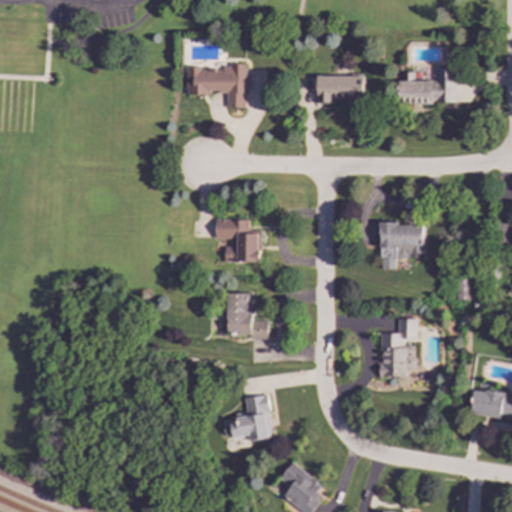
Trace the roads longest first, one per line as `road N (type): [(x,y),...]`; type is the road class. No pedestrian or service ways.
road 1 (residential): [(324,170),(328,415),(359,448),(382,458),(511,477)]
road 2 (residential): [(511,156),(433,170),(203,165)]
